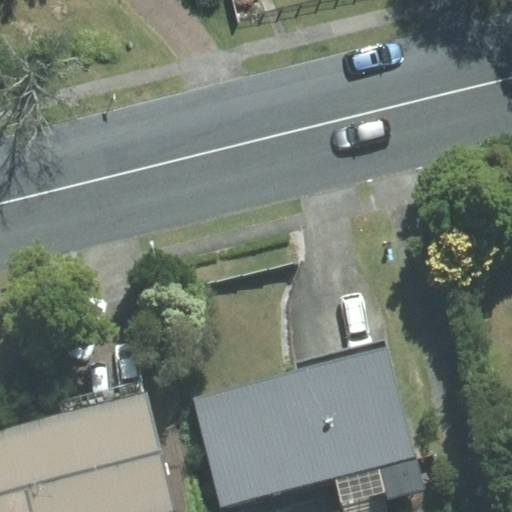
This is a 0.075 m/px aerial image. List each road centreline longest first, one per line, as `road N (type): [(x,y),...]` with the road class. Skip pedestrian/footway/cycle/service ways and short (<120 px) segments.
road 1 (tertiary): [(0,199),(511,75)]
road 2 (unknown): [(489,511),(352,113)]
